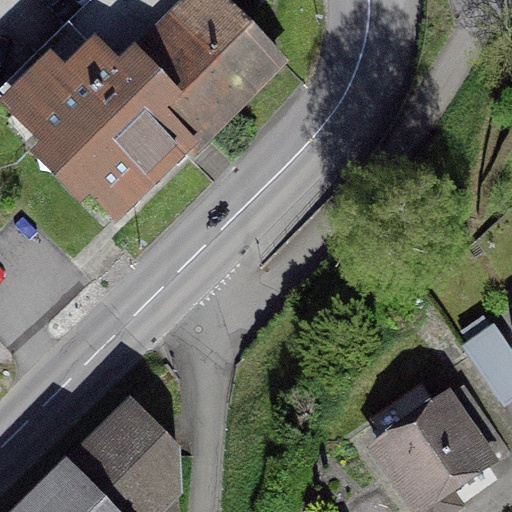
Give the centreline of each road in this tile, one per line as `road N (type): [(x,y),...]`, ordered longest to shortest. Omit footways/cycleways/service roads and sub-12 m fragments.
road 1 (secondary): [(370,0),(366,55),(338,109),(188,262)]
road 2 (secondary): [(188,262),(0,446)]
road 3 (residential): [(188,262),(214,317),(222,364),(221,511)]
